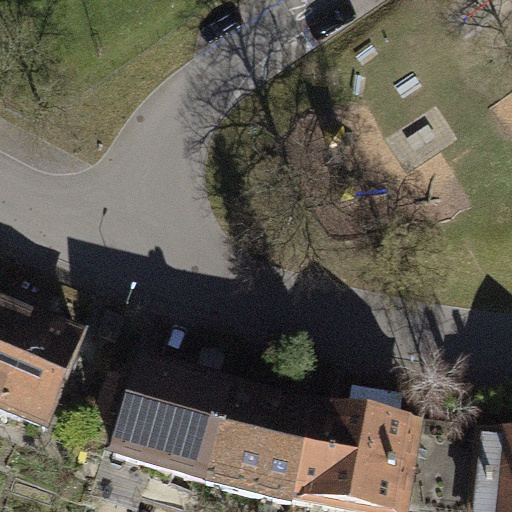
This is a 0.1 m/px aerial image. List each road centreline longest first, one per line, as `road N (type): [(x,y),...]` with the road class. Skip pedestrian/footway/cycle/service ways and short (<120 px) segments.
road 1 (residential): [(511,344),(308,318),(129,252)]
road 2 (residential): [(129,252),(168,138),(198,88),(318,0)]
road 3 (residential): [(129,252),(0,196)]
